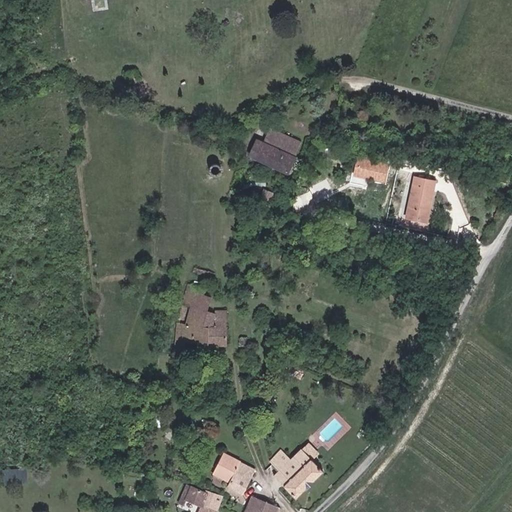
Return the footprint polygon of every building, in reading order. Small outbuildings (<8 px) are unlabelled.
[(263,146),(258,144),(252,159),(290,174),(302,144),(269,131),(263,146)] [(389,180),(391,160),(356,158),(355,177),(389,180)] [(439,186),(420,180),(409,220),(429,225),(439,186)] [(429,225),(409,220),(406,231),(426,236),(429,225)] [(187,287),(184,312),(211,315),(214,299),(203,298),(204,290),(187,287)] [(184,312),(179,343),(186,344),(228,346),(232,313),(221,312),(220,316),(211,315),(184,312)] [(185,356),(186,344),(179,343),(177,355),(185,356)] [(302,444),(296,449),(306,459),(312,454),(302,444)] [(306,459),(296,449),(287,459),(277,450),(266,462),(275,472),(270,477),(292,499),(318,471),(306,459)] [(244,477),(248,467),(220,456),(212,476),(229,483),(227,488),(242,494),(248,479),(244,477)] [(6,480),(27,480),(27,468),(6,468),(6,480)] [(205,491),(191,485),(185,501),(214,511),(221,493),(206,488),(205,491)] [(245,511),(261,511),(265,504),(251,499),(245,511)]
